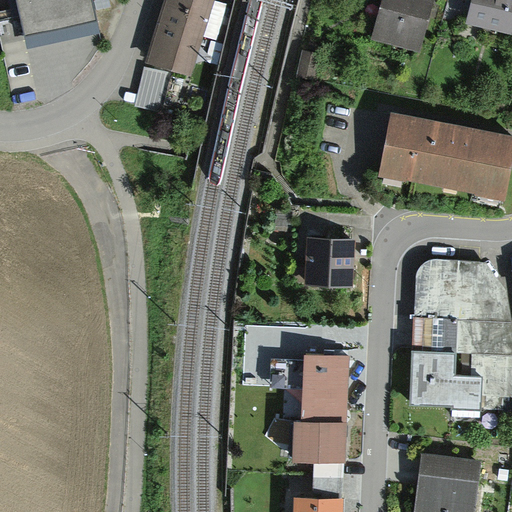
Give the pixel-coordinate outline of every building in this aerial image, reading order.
[(9,0),(13,14),(20,13),(17,0),(9,0)] [(17,0),(20,13),(24,36),(98,20),(93,0),(17,0)] [(164,0),(164,4),(158,22),(204,36),(214,0),(164,0)] [(228,4),(214,0),(204,36),(217,40),(228,4)] [(431,8),(433,0),(382,0),(372,39),(420,52),(431,8)] [(511,0),(471,0),(466,24),(511,35),(511,0)] [(100,33),(98,20),(24,36),(27,49),(100,33)] [(204,36),(158,22),(152,43),(146,63),(191,77),(204,36)] [(170,72),(145,66),(135,106),(161,112),(170,72)] [(379,177),(505,201),(511,163),(511,134),(453,124),(392,112),(379,177)] [(291,211),(275,209),(274,231),(289,233),(291,211)] [(305,285),(353,289),(355,260),(356,241),(309,237),(305,285)] [(416,276),(414,317),(457,320),(460,260),(436,259),(433,260),(428,260),(422,264),(418,270),(416,276)] [(486,262),(460,260),(457,320),(456,352),(454,376),(482,377),(481,408),(503,410),(504,396),(511,396),(511,324),(505,276),(496,276),(486,262)] [(414,317),(412,350),(456,352),(457,320),(414,317)] [(456,352),(412,350),(411,405),(452,406),(452,409),(480,410),(481,408),(482,377),(454,376),(456,352)] [(350,357),(305,355),(301,421),(295,421),(293,463),(314,464),(344,465),(345,465),(350,357)] [(475,511),(482,460),(422,452),(418,481),(414,511),(475,511)] [(342,499),(344,465),(314,464),(313,498),(342,499)] [(295,496),(293,511),(344,511),(345,500),(342,499),(313,498),(295,496)]
